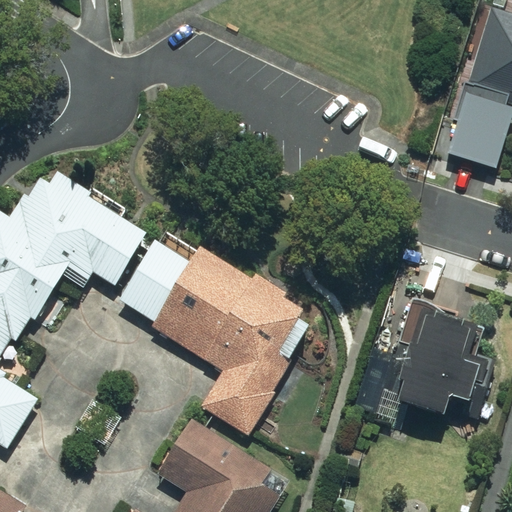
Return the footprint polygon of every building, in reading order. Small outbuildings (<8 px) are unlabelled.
[(511,23),(491,18),(448,161),(494,174),(511,113),(511,23)] [(23,511),(24,511),(0,497),(0,450),(3,453),(34,403),(0,382),(0,362),(25,323),(30,326),(67,264),(110,290),(140,242),(80,206),(83,201),(50,181),(42,194),(33,188),(21,207),(16,204),(1,227),(0,226),(0,511),(23,511)] [(297,318),(192,255),(146,331),(220,376),(199,410),(244,438),(287,367),(272,358),(297,318)] [(458,333),(409,311),(395,372),(368,366),(363,387),(390,393),(385,413),(435,425),(440,404),(463,409),(467,392),(475,394),(481,368),(451,362),(458,333)] [(267,511),(285,484),(187,424),(154,476),(184,495),(172,511),(267,511)]
